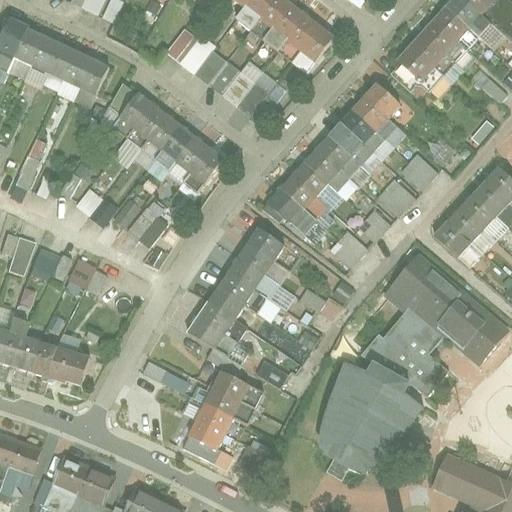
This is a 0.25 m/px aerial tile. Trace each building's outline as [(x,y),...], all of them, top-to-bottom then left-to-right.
[(72,0),(70,6),(100,18),(106,0),(72,0)] [(113,25),(124,5),(114,0),(111,0),(102,20),(113,25)] [(231,0),(321,67),(345,40),(291,0),(231,0)] [(511,7),(504,0),(448,0),(394,60),(421,84),(483,16),(511,42),(511,7)] [(121,76),(15,23),(3,47),(109,100),(121,76)] [(222,98),(241,72),(185,30),(165,56),(222,98)] [(261,127),(287,92),(247,64),(238,76),(265,96),(252,113),(241,105),(237,110),(261,127)] [(480,73),(472,81),(499,106),(507,97),(480,73)] [(293,225),(400,106),(376,84),(269,204),(293,225)] [(205,182),(224,155),(139,92),(119,118),(205,182)] [(420,195),(438,176),(418,156),(399,175),(420,195)] [(23,204),(39,163),(26,158),(10,199),(23,204)] [(436,238),(464,260),(511,201),(511,174),(498,163),(436,238)] [(72,199),(79,180),(71,177),(64,196),(72,199)] [(395,221),(415,201),(395,182),(376,201),(395,221)] [(76,209),(90,220),(103,202),(89,191),(76,209)] [(148,250),(174,218),(153,202),(143,214),(134,207),(118,226),(148,250)] [(110,206),(96,225),(103,230),(117,211),(110,206)] [(357,230),(373,246),(391,227),(375,212),(357,230)] [(332,222),(324,216),(304,240),(312,246),(332,222)] [(286,247),(257,228),(191,333),(219,351),(286,247)] [(349,272),(367,252),(347,234),(329,254),(349,272)] [(10,258),(6,274),(25,279),(34,243),(6,236),(1,256),(10,258)] [(490,366),(511,339),(511,325),(415,246),(388,278),(410,296),(385,327),(376,323),(352,364),(425,408),(449,378),(423,357),(447,329),(490,366)] [(50,278),(63,283),(71,262),(39,250),(30,276),(48,283),(50,278)] [(97,302),(107,275),(77,263),(66,290),(97,302)] [(342,309),(329,299),(325,304),(308,292),(301,302),(331,324),(342,309)] [(270,325),(279,311),(265,301),(256,315),(270,325)] [(0,365),(67,386),(70,375),(86,380),(91,362),(0,333),(0,365)] [(264,364),(257,376),(280,389),(287,377),(264,364)] [(185,396),(190,383),(144,365),(134,390),(154,398),(158,386),(185,396)] [(254,382),(216,365),(188,430),(225,447),(254,382)] [(426,409),(352,365),(343,380),(330,440),(371,474),(426,409)] [(0,464),(36,479),(48,448),(0,429),(0,464)] [(251,442),(237,469),(256,479),(270,452),(251,442)] [(492,509),(490,511),(511,511),(511,482),(448,449),(432,479),(492,509)] [(99,511),(116,477),(67,453),(41,506),(53,511),(99,511)] [(184,511),(144,490),(132,511),(184,511)]
